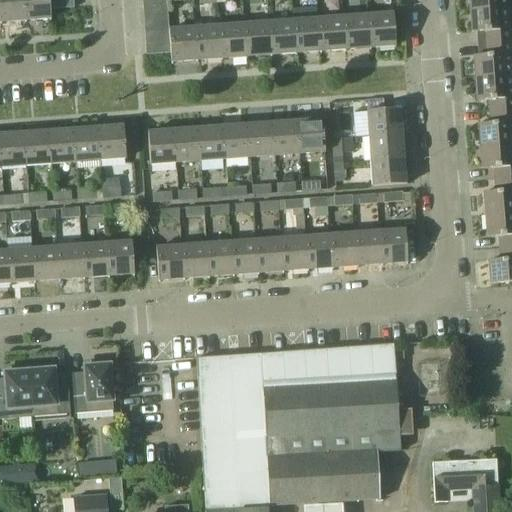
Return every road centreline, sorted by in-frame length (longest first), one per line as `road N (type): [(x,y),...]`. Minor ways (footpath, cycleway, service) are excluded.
road 1 (residential): [(0,330),(447,301)]
road 2 (residential): [(447,301),(427,0)]
road 3 (residential): [(0,73),(97,66),(109,56),(105,0)]
